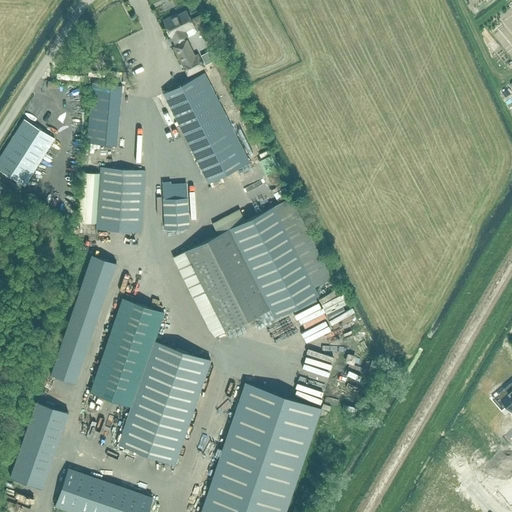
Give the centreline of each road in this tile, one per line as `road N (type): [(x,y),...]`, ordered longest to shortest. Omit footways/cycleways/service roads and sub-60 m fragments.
road 1 (unknown): [(139,0),(152,50),(152,238),(205,346)]
road 2 (unclassified): [(0,132),(84,0)]
